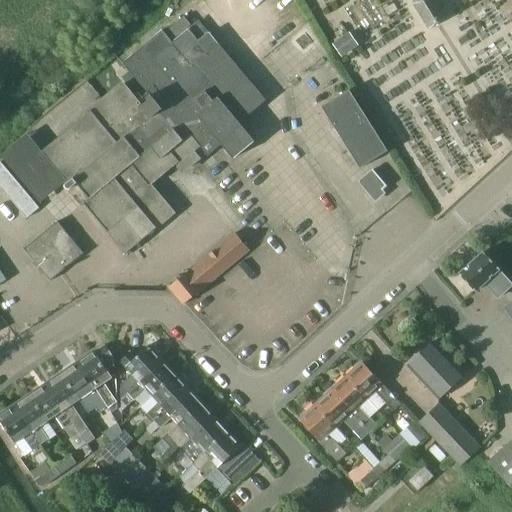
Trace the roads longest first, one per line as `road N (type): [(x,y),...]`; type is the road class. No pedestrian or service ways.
road 1 (residential): [(238,387),(273,386),(511,171)]
road 2 (residential): [(80,315),(99,308),(172,315),(238,387)]
